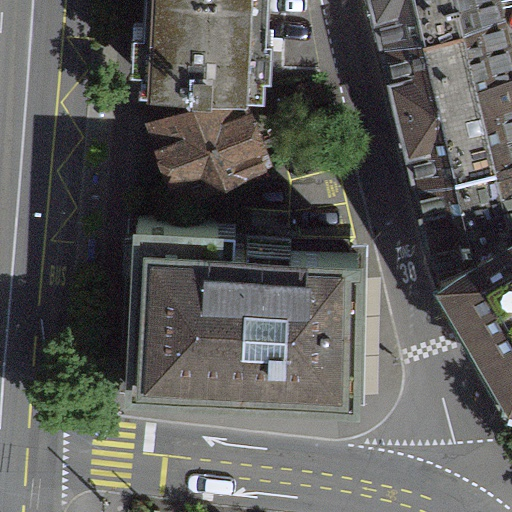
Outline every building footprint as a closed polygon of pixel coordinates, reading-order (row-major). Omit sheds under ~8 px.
[(266,0),(147,0),(146,74),(265,77),(266,0)] [(380,0),(389,34),(511,5),(509,0),(380,0)] [(389,34),(420,161),(511,138),(511,9),(511,5),(389,34)] [(275,161),(244,81),(153,116),(183,196),(275,161)] [(511,138),(420,161),(443,263),(511,220),(511,138)] [(139,206),(130,375),(360,387),(368,235),(224,228),(225,211),(139,206)] [(511,220),(443,263),(511,373),(511,220)]
